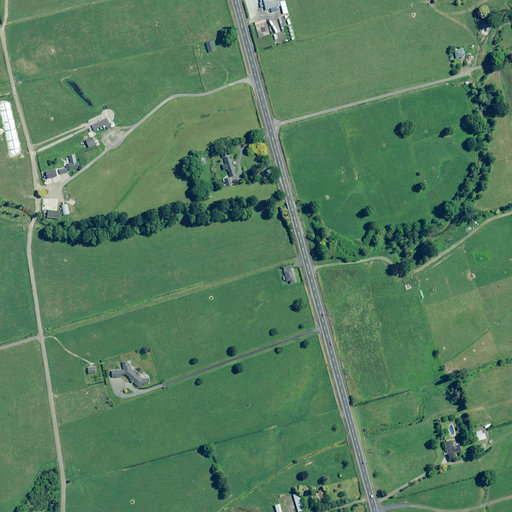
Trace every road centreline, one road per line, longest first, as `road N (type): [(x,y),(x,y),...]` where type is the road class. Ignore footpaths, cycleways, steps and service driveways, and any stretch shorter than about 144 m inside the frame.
road 1 (primary): [(269,126),(374,511)]
road 2 (track): [(84,511),(40,336),(26,238),(36,187)]
road 3 (track): [(36,187),(61,186),(171,98),(256,77)]
road 4 (unclassified): [(269,126),(468,70)]
road 5 (track): [(0,28),(36,187)]
road 6 (primary): [(236,0),(269,126)]
